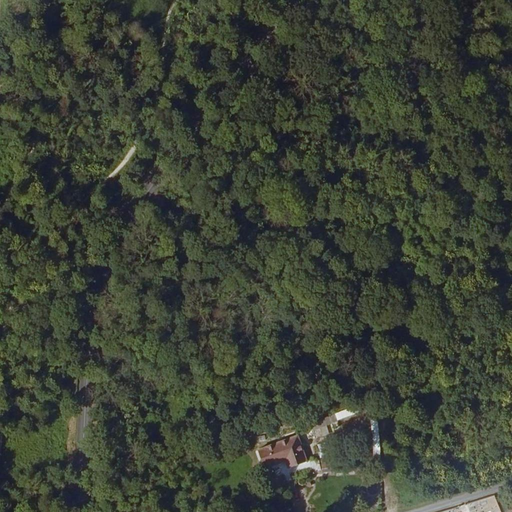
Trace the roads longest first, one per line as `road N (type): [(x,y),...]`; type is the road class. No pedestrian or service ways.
road 1 (secondary): [(294,0),(170,157),(99,279),(85,348),(80,511)]
road 2 (unknown): [(0,224),(32,166),(39,120),(77,107),(100,56),(108,0)]
